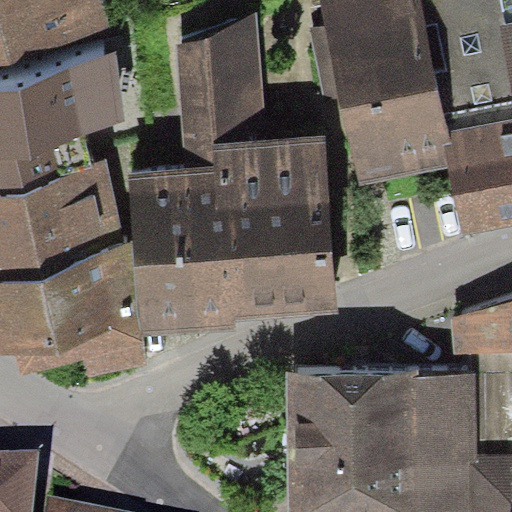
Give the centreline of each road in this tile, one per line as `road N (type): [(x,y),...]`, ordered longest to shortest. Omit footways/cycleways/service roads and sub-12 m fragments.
road 1 (residential): [(97,430),(235,344),(511,255)]
road 2 (residential): [(201,511),(97,430)]
